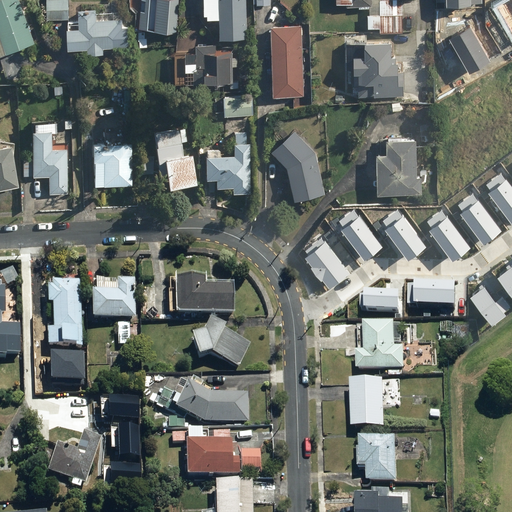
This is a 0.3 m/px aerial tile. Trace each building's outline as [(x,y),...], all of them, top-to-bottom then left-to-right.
[(18,0),(0,0),(0,54),(34,43),(18,0)] [(67,0),(45,0),(46,19),(68,19),(67,0)] [(178,0),(139,0),(137,27),(163,30),(175,31),(178,0)] [(246,37),(244,0),(202,0),(202,14),(205,14),(205,18),(218,18),(218,38),(246,37)] [(401,33),(402,15),(396,15),(396,0),(333,0),(333,6),(368,7),(367,27),(378,28),(378,32),(401,33)] [(511,0),(498,0),(511,21),(511,0)] [(78,28),(64,29),(65,48),(86,47),(86,53),(102,52),(102,47),(128,46),(127,26),(121,27),(121,19),(95,20),(95,8),(77,9),(78,28)] [(300,25),(269,26),(303,94),(300,25)] [(146,32),(137,32),(138,47),(147,47),(146,32)] [(395,55),(390,56),(389,41),(362,41),(362,54),(351,55),(351,72),(353,72),(353,85),(357,85),(357,86),(352,86),(352,95),(358,95),(358,97),(403,95),(403,71),(397,71),(397,68),(396,68),(395,55)] [(191,70),(191,82),(204,82),(204,80),(229,80),(229,59),(231,59),(231,51),(215,51),(215,43),(194,43),(194,51),(183,51),(183,70),(191,70)] [(253,95),(223,96),(223,117),(254,115),(253,95)] [(65,193),(63,168),(67,168),(65,141),(51,142),(51,131),(50,119),(27,121),(28,129),(25,129),(28,160),(20,160),(21,176),(37,176),(46,185),(46,194),(65,193)] [(433,122),(419,123),(420,141),(433,140),(433,122)] [(119,126),(101,126),(101,143),(88,143),(90,187),(129,185),(127,142),(119,142),(119,126)] [(156,176),(160,175),(162,187),(193,182),(187,151),(179,153),(177,140),(175,141),(173,126),(148,130),(151,145),(150,145),(156,176)] [(325,193),(316,156),(315,152),(293,128),(269,149),(285,166),(292,201),(325,193)] [(211,188),(229,187),(229,193),(248,192),(246,142),(245,142),(245,131),(232,132),(232,142),(228,142),(228,154),(199,155),(200,178),(211,178),(211,188)] [(419,175),(415,175),(414,151),(414,134),(379,135),(380,152),(374,152),(375,194),(416,193),(416,192),(420,192),(419,175)] [(0,189),(15,186),(10,159),(6,144),(0,145),(0,189)] [(151,155),(137,155),(137,174),(151,174),(151,155)] [(511,177),(509,173),(490,186),(511,216),(511,177)] [(478,196),(459,210),(483,241),(501,228),(478,196)] [(382,243),(361,212),(343,224),(364,255),(382,243)] [(428,243),(405,212),(386,225),(408,257),(428,243)] [(449,213),(431,226),(454,257),(472,244),(449,213)] [(349,268),(326,238),(307,252),(330,283),(349,268)] [(511,260),(511,261),(496,273),(511,292),(511,260)] [(486,281),(471,292),(493,322),(508,310),(486,281)] [(87,294),(88,322),(133,321),(132,282),(114,283),(114,294),(87,294)] [(231,316),(229,288),(211,289),(210,285),(202,286),(201,282),(170,284),(172,320),(231,316)] [(78,283),(48,284),(48,289),(43,289),(44,307),(49,307),(49,333),(43,333),(44,350),(80,349),(78,283)] [(456,287),(408,287),(408,310),(456,310),(456,287)] [(366,297),(365,315),(399,316),(400,298),(366,297)] [(199,336),(186,340),(194,362),(207,358),(236,371),(247,347),(231,340),(233,337),(205,324),(199,336)] [(453,325),(441,325),(440,345),(453,345),(453,325)] [(365,373),(392,372),(401,372),(401,348),(392,348),(392,327),(362,327),(362,355),(355,355),(355,373),(365,373)] [(380,381),(347,382),(349,432),(382,431),(380,381)] [(171,412),(200,426),(247,424),(245,395),(207,397),(184,385),(171,412)] [(166,422),(166,426),(158,426),(158,431),(177,431),(177,427),(177,422),(166,422)] [(184,444),(181,444),(183,480),(237,478),(236,460),(230,461),(229,432),(184,434),(184,444)] [(98,441),(80,436),(74,454),(54,448),(46,474),(64,480),(63,484),(78,489),(80,485),(84,486),(98,441)] [(394,488),(394,471),(394,439),(355,439),(355,470),(365,470),(365,487),(394,488)] [(258,452),(238,453),(239,472),(259,471),(258,452)] [(249,511),(248,484),(212,485),(212,511),(249,511)] [(401,511),(401,504),(388,505),(388,493),(369,493),(369,498),(352,499),(352,506),(352,511),(401,511)]
